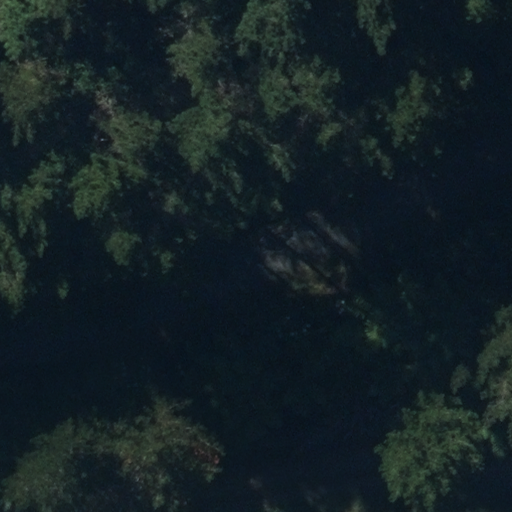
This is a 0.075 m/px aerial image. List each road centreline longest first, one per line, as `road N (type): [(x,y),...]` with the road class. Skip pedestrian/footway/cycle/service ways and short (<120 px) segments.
road 1 (track): [(511,138),(393,208),(0,366)]
road 2 (track): [(259,511),(511,460)]
